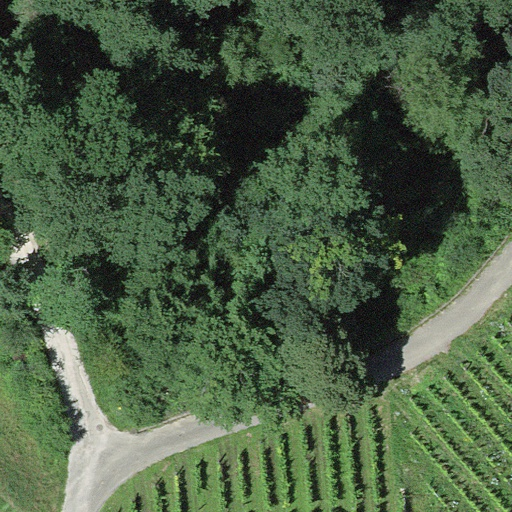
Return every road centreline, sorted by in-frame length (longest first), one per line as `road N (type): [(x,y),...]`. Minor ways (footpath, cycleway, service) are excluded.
road 1 (track): [(87,511),(97,465),(463,330),(511,274)]
road 2 (track): [(0,211),(47,303),(97,465)]
